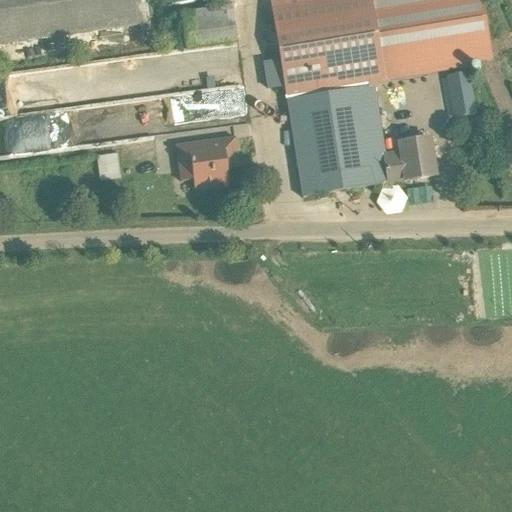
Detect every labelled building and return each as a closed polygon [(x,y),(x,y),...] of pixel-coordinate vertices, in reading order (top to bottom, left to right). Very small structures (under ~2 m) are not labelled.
[(138,35),(149,33),(143,0),(0,0),(0,48),(137,29),(138,35)] [(222,0),(211,0),(198,2),(199,11),(223,8),(222,0)] [(374,81),(492,63),(482,0),(276,0),(273,0),(304,199),(439,178),(433,139),(401,144),(404,164),(387,166),(374,81)] [(179,16),(184,53),(235,46),(230,9),(179,16)] [(98,36),(100,48),(137,42),(135,30),(98,36)] [(472,76),(447,80),(452,107),(476,102),(472,76)] [(173,148),(178,184),(191,184),(192,190),(207,188),(207,193),(227,190),(225,173),(238,170),(234,140),(173,148)] [(119,175),(133,175),(132,150),(118,150),(119,175)] [(116,157),(95,160),(98,184),(119,182),(116,157)] [(430,190),(405,190),(405,204),(430,203),(430,190)]
